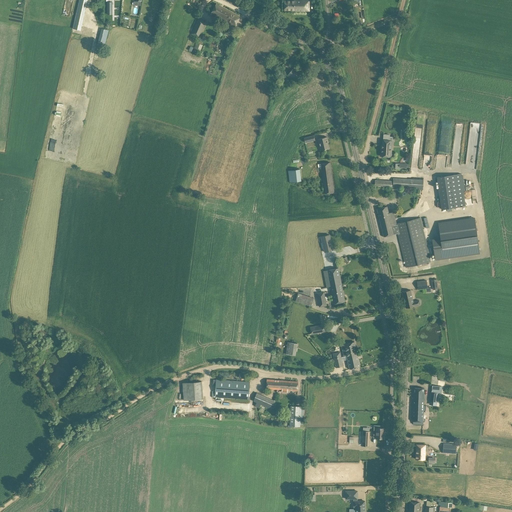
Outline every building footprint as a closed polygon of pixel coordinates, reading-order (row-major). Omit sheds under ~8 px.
[(83,18),(87,0),(79,0),(78,5),(76,17),(83,18)] [(294,10),(294,11),(309,11),(309,0),(302,0),(302,1),(284,1),(284,10),(294,10)] [(235,26),(240,17),(216,3),(211,13),(230,24),(229,26),(231,27),(232,25),(235,26)] [(198,18),(191,34),(192,34),(198,37),(201,31),(202,28),(203,28),(206,22),(198,18)] [(102,28),(97,44),(105,46),(109,30),(102,28)] [(233,38),(234,37),(236,33),(228,28),(225,34),(233,38)] [(199,52),(202,45),(196,42),(193,50),(194,50),(194,52),(198,53),(198,52),(199,52)] [(282,58),(276,65),(284,73),(281,76),(285,79),(288,76),(294,81),(300,74),(282,58)] [(321,151),(324,150),(329,148),(327,141),(328,141),(327,137),(318,139),(321,151)] [(392,141),(388,141),(383,140),(383,144),(381,144),(380,156),(390,157),(390,153),(391,153),(392,141)] [(325,194),(329,193),(334,193),(330,162),(321,164),(318,164),(318,172),(322,172),(325,194)] [(288,170),(289,183),(301,181),(299,169),(288,170)] [(465,206),(462,178),(465,178),(464,173),(461,174),(437,177),(441,209),(465,206)] [(394,188),(416,189),(423,190),(424,180),(393,178),(393,182),(391,182),(391,181),(380,180),(375,180),(375,186),(380,187),(394,188)] [(396,216),(393,216),(392,212),(389,213),(387,206),(377,209),(384,237),(398,233),(406,267),(430,261),(422,229),(423,229),(420,217),(407,221),(397,223),(395,218),(396,218),(396,216)] [(435,260),(480,254),(475,217),(438,222),(440,238),(432,239),(435,260)] [(321,237),(325,252),(333,250),(330,235),(321,237)] [(325,261),(295,266),(298,282),(304,281),(305,285),(321,282),(321,278),(328,277),(325,261)] [(338,268),(328,270),(329,277),(331,286),(341,284),(338,268)] [(431,291),(431,287),(428,287),(427,280),(417,281),(418,289),(426,288),(426,292),(431,291)] [(331,286),(334,303),(340,302),(345,301),(341,284),(331,286)] [(410,290),(402,292),(406,308),(420,305),(419,300),(413,302),(410,290)] [(324,291),(316,293),(319,307),(327,306),(324,291)] [(294,300),(311,306),(314,298),(298,293),(297,297),(295,297),(294,300)] [(310,327),(311,334),(325,332),(324,325),(310,327)] [(295,355),(296,350),(297,343),(288,342),(286,354),(295,355)] [(346,353),(343,353),(344,357),(347,356),(357,354),(354,342),(344,344),(346,353)] [(350,369),(360,367),(357,354),(347,356),(350,369)] [(343,366),(342,361),(341,357),(334,359),(336,368),(343,366)] [(249,399),(249,387),(250,382),(216,380),(215,397),(249,399)] [(298,391),(298,382),(267,380),(266,389),(282,390),(282,392),(287,392),(287,390),(298,391)] [(201,381),(183,383),(184,400),(203,399),(201,381)] [(414,388),(413,421),(414,421),(423,421),(423,410),(426,410),(426,406),(424,406),(424,388),(414,388)] [(430,392),(429,401),(437,402),(438,393),(430,392)] [(255,398),(253,401),(257,402),(255,406),(259,408),(261,404),(271,409),(273,405),(275,401),(274,401),(257,393),(255,398)] [(287,425),(287,427),(291,427),(291,426),(299,427),(300,424),(303,424),(303,422),(304,407),(301,407),(291,406),(291,411),(290,425),(287,425)] [(374,425),(374,435),(376,435),(376,438),(384,439),(384,428),(383,428),(383,426),(374,425)] [(443,452),(456,453),(456,445),(443,444),(443,445),(443,452)] [(427,445),(425,445),(417,445),(416,459),(425,459),(425,451),(427,451),(427,445)] [(357,491),(346,491),(346,499),(354,499),(354,509),(356,509),(356,511),(364,511),(365,501),(357,501),(357,499),(357,491)] [(434,511),(435,507),(431,507),(431,501),(427,500),(426,507),(425,507),(424,511),(434,511)] [(409,511),(418,511),(419,502),(410,502),(409,511)] [(449,511),(450,507),(452,507),(452,503),(439,502),(439,505),(440,505),(440,507),(439,511),(449,511)]
